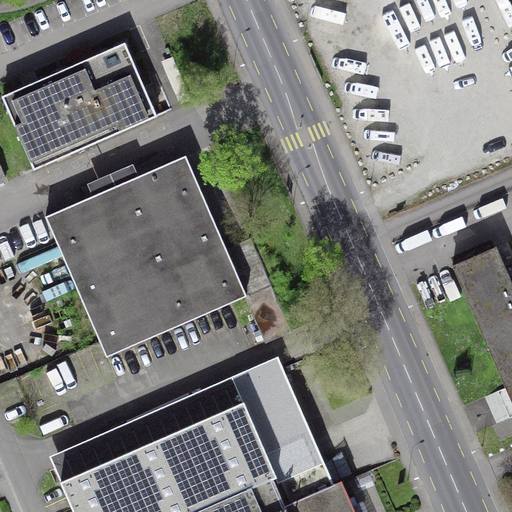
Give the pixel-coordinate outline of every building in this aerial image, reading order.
[(157,117),(125,43),(1,96),(33,170),(157,117)] [(246,301),(185,160),(44,220),(105,362),(246,301)] [(0,313),(59,287),(33,227),(0,241),(0,313)] [(511,292),(494,250),(450,269),(511,412),(511,292)] [(355,511),(342,481),(334,485),(278,357),(48,457),(72,511),(355,511)]
